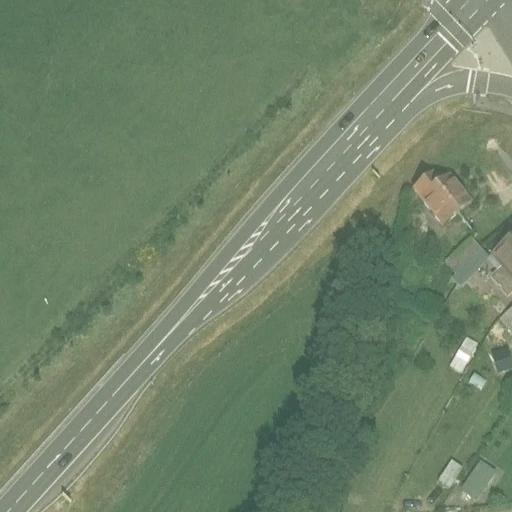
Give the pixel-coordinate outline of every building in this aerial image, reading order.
[(458,160),(437,134),(422,146),(443,172),(458,160)] [(430,174),(409,190),(438,227),(469,204),(448,176),(438,184),(430,174)] [(443,278),(453,289),(482,260),(462,239),(436,263),(447,274),(443,278)] [(511,239),(490,257),(511,282),(511,239)] [(511,310),(499,321),(511,337),(511,336),(511,310)] [(461,339),(444,368),(456,375),(473,346),(461,339)] [(502,349),(484,354),(490,376),(507,371),(502,349)] [(444,462),(431,483),(446,491),(458,470),(444,462)] [(473,462),(454,492),(471,503),(490,474),(473,462)]
